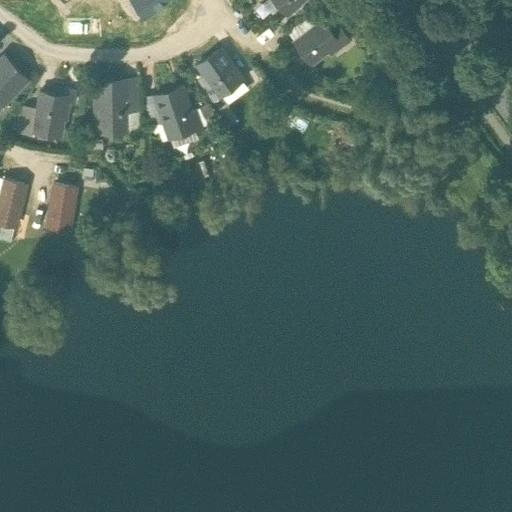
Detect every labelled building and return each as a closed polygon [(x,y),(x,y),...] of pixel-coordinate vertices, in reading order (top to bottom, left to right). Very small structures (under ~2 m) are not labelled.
[(278,0),(288,12),(301,0),(278,0)] [(323,18),(296,39),(312,61),(339,41),(340,40),(331,29),(323,18)] [(338,24),(331,29),(340,40),(339,41),(341,45),(349,39),(338,24)] [(209,76),(202,81),(214,98),(221,93),(219,89),(240,74),(221,47),(199,63),(209,76)] [(0,103),(28,76),(5,53),(0,57),(0,103)] [(127,123),(126,82),(98,82),(99,124),(127,123)] [(182,84),(155,93),(169,131),(194,122),(197,130),(204,127),(197,106),(191,109),(182,84)] [(75,88),(55,85),(54,92),(67,94),(67,97),(73,99),(75,88)] [(54,92),(41,89),(35,122),(62,126),(67,97),(67,94),(54,92)] [(26,182),(5,177),(0,198),(0,218),(4,219),(7,209),(18,212),(26,182)] [(76,185),(55,181),(48,222),(57,223),(59,213),(71,215),(76,185)] [(18,212),(7,209),(4,219),(6,219),(5,223),(15,225),(15,222),(16,222),(18,212)]
